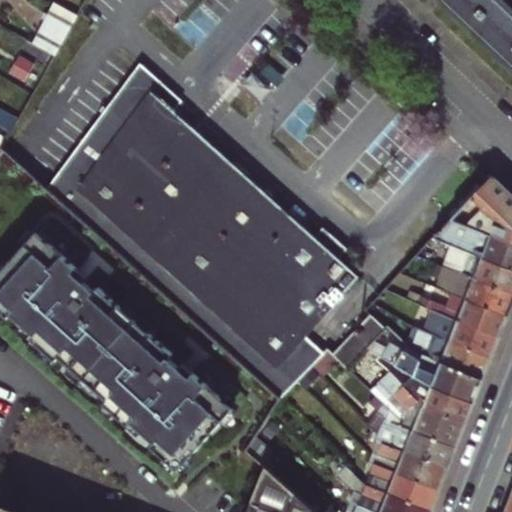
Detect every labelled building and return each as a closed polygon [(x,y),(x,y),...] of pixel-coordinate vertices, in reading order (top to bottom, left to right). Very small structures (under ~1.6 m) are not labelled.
[(511,10),(501,0),(438,0),(511,68),(511,10)] [(57,56),(78,18),(54,5),(33,43),(57,56)] [(164,292),(281,397),(283,397),(312,366),(324,355),(307,338),(361,280),(341,260),(349,252),(333,237),(327,244),(318,235),(182,108),(178,101),(181,96),(141,67),(48,190),(164,292)] [(187,101),(181,96),(178,101),(182,108),(187,101)] [(0,108),(0,124),(9,129),(15,117),(0,108)] [(511,195),(492,176),(451,218),(511,241),(511,195)] [(457,247),(511,268),(511,241),(451,218),(433,238),(457,247)] [(324,228),(318,235),(327,244),(333,237),(324,228)] [(40,232),(39,231),(38,232),(27,244),(0,274),(0,307),(10,317),(13,313),(26,324),(29,321),(40,330),(36,334),(33,337),(45,348),(58,359),(61,356),(72,366),(84,376),(85,377),(137,319),(135,317),(123,306),(100,286),(96,290),(86,280),(75,271),(79,266),(52,243),(40,232)] [(511,268),(457,247),(448,268),(511,293),(511,268)] [(440,290),(506,316),(511,301),(511,293),(448,268),(440,290)] [(433,287),(424,310),(498,337),(506,316),(440,290),(433,287)] [(413,328),(418,330),(490,358),(498,337),(424,310),(422,315),(419,314),(413,328)] [(365,350),(378,336),(384,329),(370,317),(333,357),(337,360),(347,369),(365,350)] [(139,320),(137,319),(85,377),(85,378),(97,388),(108,398),(106,402),(118,413),(130,424),(133,420),(136,416),(147,426),(143,430),(156,441),(153,445),(166,457),(178,468),(181,467),(191,455),(223,420),(234,408),(235,406),(234,405),(222,395),(195,371),(191,375),(181,366),(170,356),(174,352),(150,331),(139,320)] [(410,351),(421,355),(482,379),(490,358),(418,330),(410,351)] [(414,376),(473,402),(482,379),(421,355),(418,361),(378,336),(365,350),(414,376)] [(327,351),(324,355),(312,366),(322,376),(337,360),(333,357),(327,351)] [(389,372),(369,390),(382,402),(389,408),(385,419),(456,447),(465,425),(423,408),(407,392),(389,372)] [(414,376),(407,392),(423,408),(465,425),(473,402),(414,376)] [(372,440),(382,443),(447,469),(456,447),(385,419),(389,408),(382,402),(365,421),(376,431),(372,440)] [(366,462),(374,465),(439,490),(447,469),(382,443),(377,455),(370,452),(366,462)] [(431,511),(439,490),(374,465),(365,486),(431,511)] [(360,499),(357,506),(371,511),(431,511),(365,486),(344,467),(333,478),(351,495),(360,499)] [(316,511),(265,470),(249,511),(316,511)]
